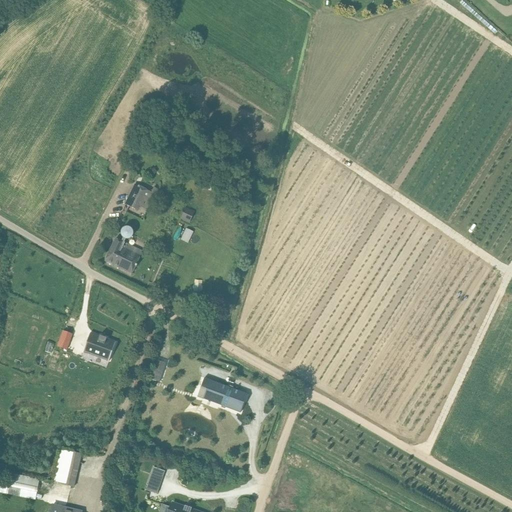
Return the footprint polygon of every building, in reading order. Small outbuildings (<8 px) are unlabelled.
[(134,185),(125,205),(138,212),(141,207),(147,210),(153,199),(155,200),(159,190),(154,188),(152,193),(134,185)] [(180,219),(189,223),(194,212),(186,208),(180,219)] [(124,243),(126,239),(127,239),(128,239),(130,239),(131,237),(132,236),(133,235),(133,233),(133,232),(132,230),(131,229),(130,228),(128,227),(127,227),(125,228),(124,228),(123,229),(122,230),(121,232),(121,234),(121,235),(122,237),(123,238),(121,242),(116,239),(109,252),(105,261),(132,275),(135,268),(136,269),(138,264),(137,264),(142,252),(124,243)] [(186,228),(182,240),(190,242),(194,230),(186,228)] [(63,332),(58,346),(67,350),(72,335),(63,332)] [(90,333),(83,353),(109,362),(116,343),(107,339),(107,338),(100,336),(99,337),(90,333)] [(157,361),(151,380),(160,383),(160,381),(158,380),(163,365),(157,363),(158,361),(157,361)] [(210,381),(204,397),(221,403),(220,406),(222,406),(226,408),(240,413),(241,413),(240,412),(246,395),(247,395),(247,394),(233,389),(229,387),(210,380),(210,381)] [(60,483),(60,484),(72,487),(74,487),(82,454),(67,451),(65,460),(60,483)] [(154,468),(152,473),(161,477),(163,471),(154,468)] [(148,484),(146,490),(155,494),(157,488),(148,484)] [(171,508),(169,511),(198,511),(191,509),(192,509),(191,508),(191,509),(189,509),(189,508),(188,508),(187,508),(188,507),(187,507),(187,508),(185,507),(185,506),(185,507),(179,505),(173,503),(171,508)]
